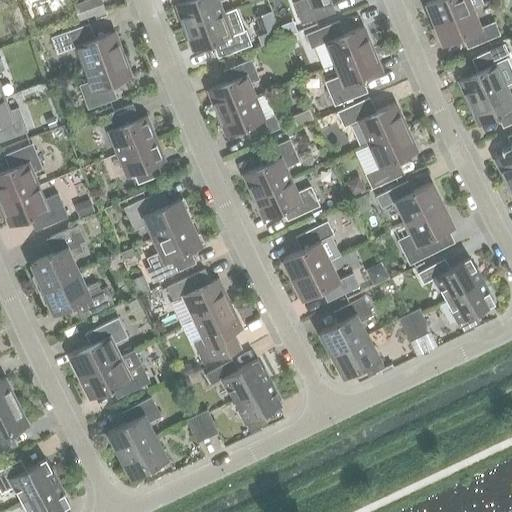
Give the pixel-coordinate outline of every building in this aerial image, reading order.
[(100,0),(84,0),(71,5),(77,21),(104,11),(100,0)] [(186,0),(175,4),(183,27),(221,13),(217,1),(219,0),(186,0)] [(298,0),(292,2),(300,24),(333,12),(329,0),(298,0)] [(430,0),(424,2),(433,23),(470,8),(467,0),(430,0)] [(221,13),(183,27),(191,50),(211,42),(217,57),(250,45),(244,30),(243,30),(234,8),(221,13)] [(479,28),(470,8),(433,23),(441,43),(460,35),(466,48),(499,35),(493,22),(479,28)] [(333,64),(371,49),(362,26),(342,34),(337,21),(304,34),(310,48),(324,42),(333,64)] [(75,45),(83,67),(121,54),(113,31),(94,38),(88,23),(50,37),(55,52),(75,45)] [(261,45),(280,38),(276,26),(256,33),(261,45)] [(457,80),(467,102),(504,85),(494,64),(508,57),(503,44),(470,59),(476,71),(457,80)] [(380,71),(371,49),(333,64),(338,76),(323,82),(333,105),(366,92),(361,79),(380,71)] [(121,54),(83,67),(88,81),(78,85),(86,109),(115,98),(110,83),(129,76),(121,54)] [(0,98),(12,94),(12,93),(2,97),(0,92),(0,70),(3,69),(0,59),(0,98)] [(207,90),(216,112),(253,97),(248,83),(258,79),(250,59),(221,71),(226,82),(207,90)] [(511,97),(510,99),(504,85),(467,102),(477,124),(496,115),(501,127),(511,122),(511,97)] [(12,94),(0,98),(0,140),(26,131),(17,107),(7,111),(2,98),(12,94)] [(262,119),(253,97),(216,112),(225,134),(244,127),(249,140),(278,128),(272,115),(262,119)] [(367,143),(404,127),(394,103),(375,111),(368,97),(336,112),(342,126),(357,120),(367,143)] [(107,131),(115,151),(153,136),(145,115),(137,118),(131,104),(108,113),(114,128),(107,131)] [(296,126),(312,119),(308,109),(292,115),(296,126)] [(55,113),(46,117),(50,127),(59,124),(55,113)] [(415,151),(404,127),(367,143),(378,167),(364,174),(370,188),(403,174),(396,159),(415,151)] [(511,148),(493,158),(502,176),(511,170),(511,133),(506,136),(511,148)] [(163,160),(153,136),(115,151),(125,175),(132,173),(137,184),(160,174),(155,163),(163,160)] [(242,174),(252,196),(289,179),(284,168),(298,161),(288,139),(256,154),(261,165),(242,174)] [(0,172),(0,200),(36,186),(31,172),(41,168),(31,143),(2,155),(8,169),(0,172)] [(511,170),(502,176),(511,195),(511,170)] [(350,196),(364,189),(358,176),(344,182),(350,196)] [(295,192),(289,179),(252,196),(262,218),(281,209),(286,220),(318,205),(309,186),(295,192)] [(394,200),(403,219),(441,203),(430,182),(411,191),(406,180),(374,196),(380,207),(394,200)] [(42,199),(36,186),(0,200),(0,204),(9,225),(28,217),(33,230),(66,217),(56,193),(42,199)] [(367,202),(364,194),(351,200),(355,208),(367,202)] [(146,224),(152,238),(189,221),(179,198),(154,209),(147,196),(123,207),(133,229),(146,224)] [(84,215),(93,211),(89,199),(80,203),(84,215)] [(441,203),(403,219),(410,233),(396,240),(408,264),(453,242),(446,228),(452,225),(441,203)] [(200,244),(189,221),(152,238),(158,252),(145,257),(149,266),(145,268),(151,282),(194,263),(188,249),(200,244)] [(281,258),(291,277),(327,260),(318,241),(332,234),(326,221),(294,237),(300,249),(281,258)] [(30,275),(36,290),(77,271),(70,255),(81,250),(78,243),(83,240),(76,225),(49,237),(56,251),(29,263),(34,273),(30,275)] [(433,277),(445,299),(480,279),(468,257),(444,271),(438,261),(416,273),(422,283),(433,277)] [(337,280),(327,260),(291,277),(301,298),(320,289),(326,301),(358,286),(351,273),(337,280)] [(387,262),(373,270),(379,282),(393,275),(387,262)] [(182,296),(193,319),(228,303),(216,279),(209,282),(203,269),(165,286),(172,301),(182,296)] [(77,271),(36,290),(43,304),(47,302),(51,312),(78,300),(84,315),(112,303),(105,287),(99,289),(96,282),(85,287),(77,271)] [(137,295),(149,290),(142,274),(130,280),(137,295)] [(480,279),(445,299),(462,331),(474,325),(468,315),(492,301),(480,279)] [(330,354),(366,335),(358,321),(371,314),(361,296),(337,309),(342,319),(318,332),(330,354)] [(139,305),(135,299),(127,303),(130,310),(139,305)] [(239,328),(228,303),(193,319),(204,343),(194,347),(201,363),(239,345),(232,331),(239,328)] [(408,313),(418,335),(429,331),(418,308),(408,313)] [(397,318),(408,340),(418,335),(408,313),(397,318)] [(78,376),(118,356),(112,343),(126,336),(117,317),(88,331),(93,342),(67,355),(78,376)] [(383,367),(366,335),(330,354),(342,376),(366,363),(372,373),(383,367)] [(148,382),(139,362),(133,351),(119,358),(118,356),(78,376),(88,398),(114,385),(120,396),(148,382)] [(220,378),(232,400),(268,380),(256,358),(232,371),(226,361),(204,373),(210,384),(220,378)] [(178,378),(193,371),(189,363),(174,370),(178,378)] [(191,384),(187,376),(180,380),(184,388),(191,384)] [(0,407),(15,401),(4,377),(0,378),(0,407)] [(268,380),(232,400),(250,432),(261,425),(256,415),(280,402),(268,380)] [(118,455),(154,435),(147,422),(159,415),(150,397),(125,409),(131,419),(106,432),(118,455)] [(0,407),(0,452),(9,448),(3,436),(27,424),(15,401),(0,407)] [(195,414),(206,437),(216,432),(206,409),(195,414)] [(206,437),(195,414),(185,419),(196,442),(206,437)] [(171,468),(154,435),(118,455),(130,477),(154,464),(159,474),(171,468)] [(20,500),(56,481),(44,459),(19,472),(14,462),(0,469),(0,492),(13,486),(20,500)] [(50,511),(67,503),(56,481),(20,500),(26,511),(50,511)]
